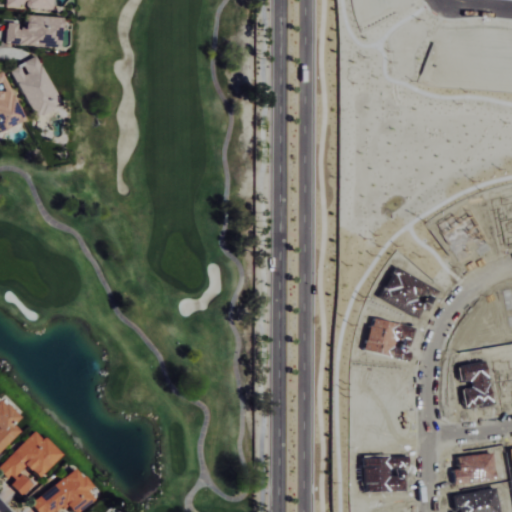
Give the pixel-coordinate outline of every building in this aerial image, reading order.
[(48,9),(48,0),(3,0),(3,7),(48,9)] [(58,17),(22,15),(22,28),(16,28),(16,23),(5,22),(4,44),(57,46),(58,17)] [(8,69),(33,118),(60,104),(35,56),(8,69)] [(0,130),(22,121),(0,72),(0,130)] [(0,449),(18,431),(12,424),(18,418),(0,400),(0,449)] [(36,478),(59,455),(33,430),(0,463),(0,472),(11,483),(8,485),(19,496),(30,485),(18,473),(24,466),(36,478)] [(28,501),(35,511),(55,511),(64,505),(68,511),(69,511),(91,498),(86,491),(89,489),(76,469),(28,501)]
